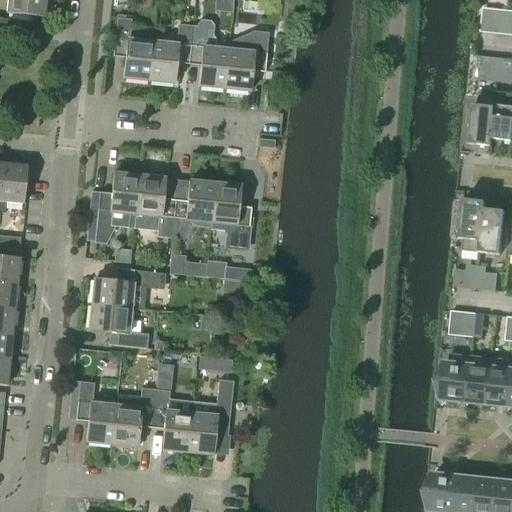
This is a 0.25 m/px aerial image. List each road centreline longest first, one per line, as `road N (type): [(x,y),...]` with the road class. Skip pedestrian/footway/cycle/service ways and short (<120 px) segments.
road 1 (residential): [(33,480),(70,116)]
road 2 (residential): [(259,137),(70,116)]
road 3 (unclassified): [(205,498),(33,480)]
